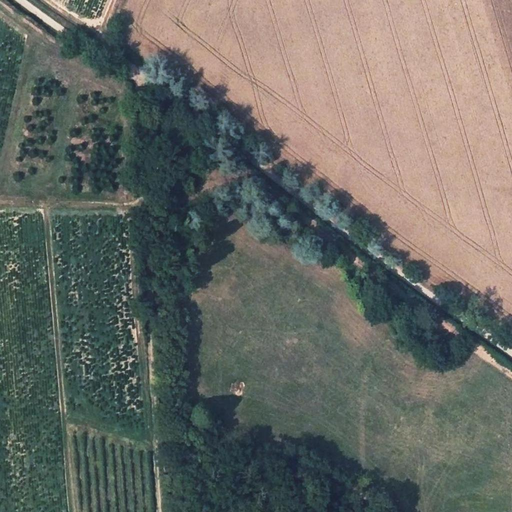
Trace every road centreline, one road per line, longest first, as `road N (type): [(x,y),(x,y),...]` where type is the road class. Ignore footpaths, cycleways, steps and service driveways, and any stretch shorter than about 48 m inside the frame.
road 1 (track): [(140,73),(511,357)]
road 2 (track): [(140,73),(136,165),(158,511)]
road 3 (track): [(20,0),(140,73)]
road 4 (track): [(0,198),(139,202)]
road 5 (track): [(48,0),(116,41),(140,73)]
